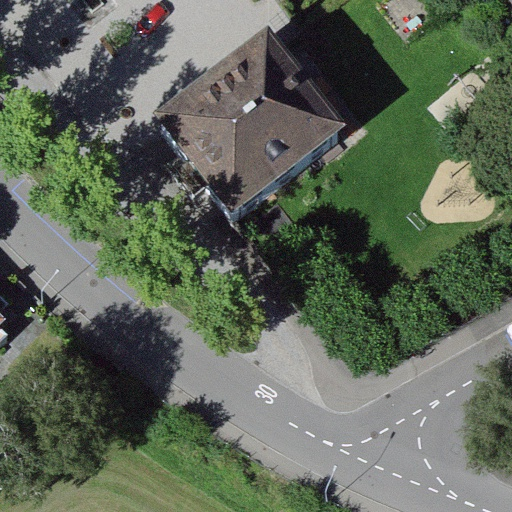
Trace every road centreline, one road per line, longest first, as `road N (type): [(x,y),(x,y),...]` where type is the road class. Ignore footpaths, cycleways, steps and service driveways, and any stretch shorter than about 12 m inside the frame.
road 1 (residential): [(397,449),(325,443),(269,413),(95,301),(0,198)]
road 2 (residential): [(511,361),(434,405),(397,449)]
